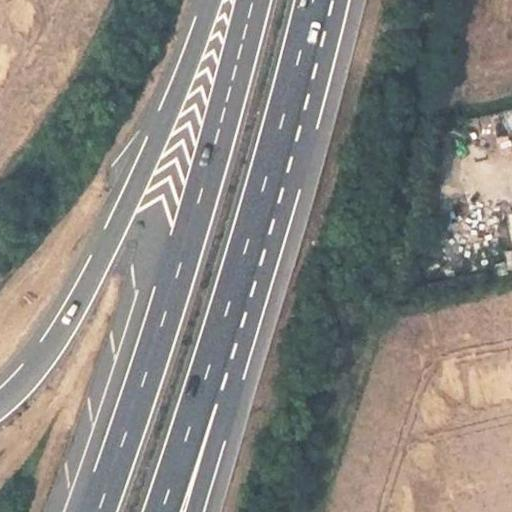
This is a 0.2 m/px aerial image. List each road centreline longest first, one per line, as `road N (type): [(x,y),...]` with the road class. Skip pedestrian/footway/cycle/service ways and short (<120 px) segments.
road 1 (motorway): [(251,0),(181,256),(96,511)]
road 2 (motorway): [(211,0),(79,297),(0,402)]
road 3 (motorway): [(209,371),(313,0)]
road 4 (motorway): [(162,511),(209,371)]
road 5 (motorway): [(182,511),(209,371)]
